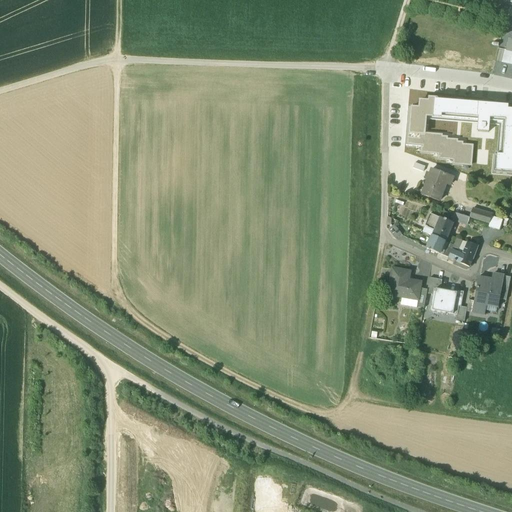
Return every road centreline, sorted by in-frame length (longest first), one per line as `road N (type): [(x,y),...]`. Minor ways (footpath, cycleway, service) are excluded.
road 1 (track): [(406,0),(387,69),(382,238),(353,395),(511,419)]
road 2 (secondary): [(480,511),(340,460),(186,384),(0,255)]
road 3 (track): [(116,62),(405,70)]
road 4 (track): [(353,395),(341,412),(317,414),(127,311),(120,294)]
road 5 (track): [(116,62),(113,248),(120,294)]
road 6 (track): [(108,388),(105,366),(0,286)]
road 7 (residential): [(511,256),(481,252),(463,273),(382,238)]
road 8 (track): [(108,388),(108,511)]
road 9 (track): [(0,90),(116,62)]
